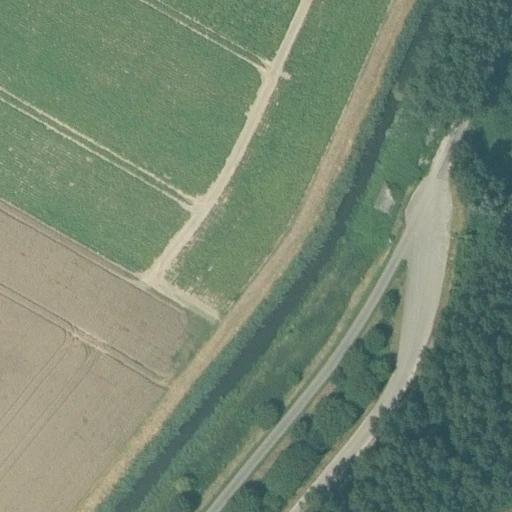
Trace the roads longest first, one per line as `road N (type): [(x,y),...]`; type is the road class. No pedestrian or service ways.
road 1 (unclassified): [(213,511),(346,348),(424,200)]
road 2 (unclassified): [(301,511),(410,366),(430,231),(424,200)]
road 3 (unclassified): [(424,200),(509,0)]
